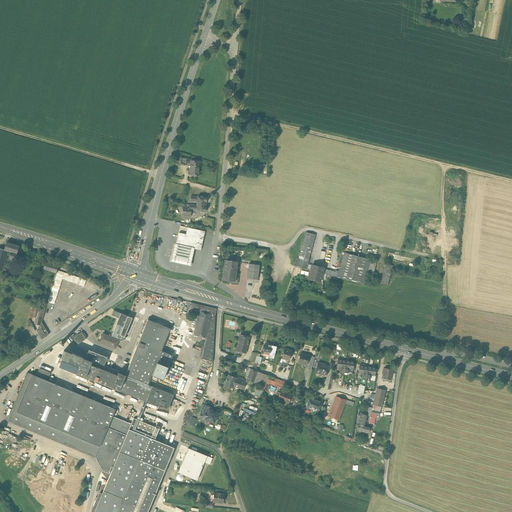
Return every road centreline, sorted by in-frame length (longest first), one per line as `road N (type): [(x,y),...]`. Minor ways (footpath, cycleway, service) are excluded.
road 1 (primary): [(219,300),(511,376)]
road 2 (track): [(230,113),(511,181)]
road 3 (tertiary): [(135,272),(204,37)]
road 4 (unclassified): [(218,236),(236,49)]
road 5 (residential): [(217,353),(317,391),(338,388),(370,400)]
road 6 (secondary): [(115,297),(0,374)]
